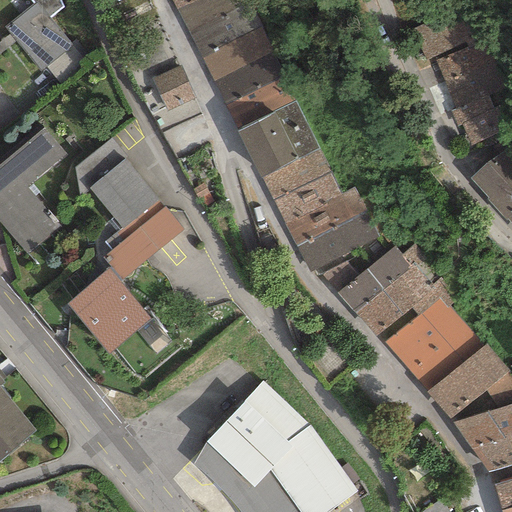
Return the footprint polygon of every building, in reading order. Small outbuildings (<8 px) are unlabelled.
[(59,0),(30,0),(34,4),(38,1),(50,16),(62,7),(59,0)] [(197,0),(170,0),(175,11),(197,0)] [(249,4),(246,0),(197,0),(175,11),(189,35),(249,4)] [(50,16),(38,1),(34,4),(4,27),(38,72),(73,45),(50,16)] [(249,4),(189,35),(201,57),(232,41),(260,27),(249,4)] [(412,29),(419,45),(473,21),(466,4),(412,29)] [(473,21),(419,45),(425,59),(464,41),(467,48),(482,41),(473,21)] [(260,27),(232,41),(244,67),(273,53),(260,27)] [(232,41),(201,57),(213,82),(244,67),(232,41)] [(435,62),(445,84),(492,63),(482,41),(467,48),(435,62)] [(213,82),(225,106),(284,77),(273,53),(244,67),(213,82)] [(504,89),(492,63),(445,84),(457,110),(488,96),(504,89)] [(195,97),(182,67),(149,81),(162,111),(195,97)] [(225,106),(235,128),(294,100),(284,77),(225,106)] [(494,111),(488,96),(457,110),(450,113),(457,128),(461,126),(494,111)] [(319,150),(294,100),(235,128),(261,179),(319,150)] [(500,109),(494,111),(461,126),(470,146),(509,129),(500,109)] [(44,129),(0,164),(0,223),(27,256),(61,228),(27,188),(66,155),(44,129)] [(63,177),(79,197),(89,189),(121,228),(104,243),(111,251),(103,257),(110,268),(120,281),(183,230),(165,207),(163,208),(124,159),(126,157),(111,138),(63,177)] [(511,154),(506,148),(471,178),(511,224),(511,154)] [(329,172),(319,150),(261,179),(272,202),(329,172)] [(341,196),(329,172),(272,202),(284,224),(341,196)] [(356,188),(341,196),(284,224),(295,248),(368,212),(356,188)] [(380,238),(368,212),(295,248),(308,273),(380,238)] [(394,246),(366,269),(383,290),(410,268),(394,246)] [(120,281),(110,268),(67,303),(107,352),(150,317),(120,281)] [(427,288),(410,268),(383,290),(354,313),(373,336),(410,306),(429,291),(427,288)] [(383,290),(366,269),(336,292),(354,313),(383,290)] [(439,278),(427,288),(429,291),(410,306),(418,316),(421,314),(440,299),(447,307),(456,300),(439,278)] [(482,348),(447,307),(440,299),(421,314),(463,363),(482,348)] [(457,368),(463,363),(421,314),(418,316),(385,343),(426,393),(457,368)] [(463,363),(457,368),(480,393),(484,389),(507,370),(486,345),(482,348),(463,363)] [(449,419),(480,393),(457,368),(426,393),(449,419)] [(511,405),(511,377),(507,370),(484,389),(499,410),(511,405)] [(0,460),(36,431),(0,387),(0,384),(3,382),(0,377),(0,460)] [(264,385),(187,466),(237,511),(327,511),(353,493),(317,442),(264,385)] [(511,405),(499,410),(486,414),(503,440),(511,453),(511,405)] [(503,440),(486,414),(453,422),(472,449),(503,440)] [(488,472),(511,465),(511,453),(503,440),(472,449),(488,472)] [(511,508),(511,478),(493,484),(501,511),(511,508)]
